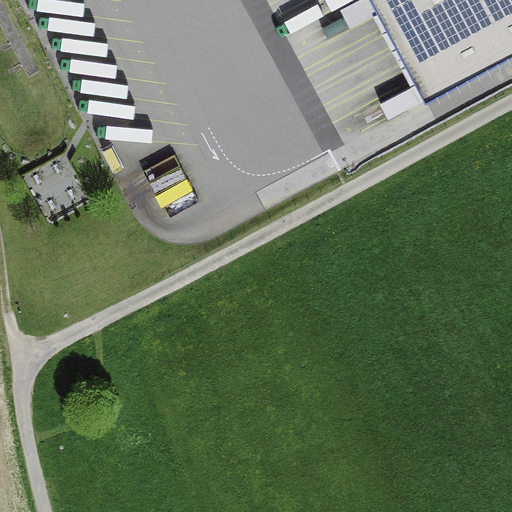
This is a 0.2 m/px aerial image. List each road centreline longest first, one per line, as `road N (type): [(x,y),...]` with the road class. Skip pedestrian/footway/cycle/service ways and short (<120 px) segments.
road 1 (residential): [(19,361),(511,95)]
road 2 (track): [(44,511),(0,280)]
